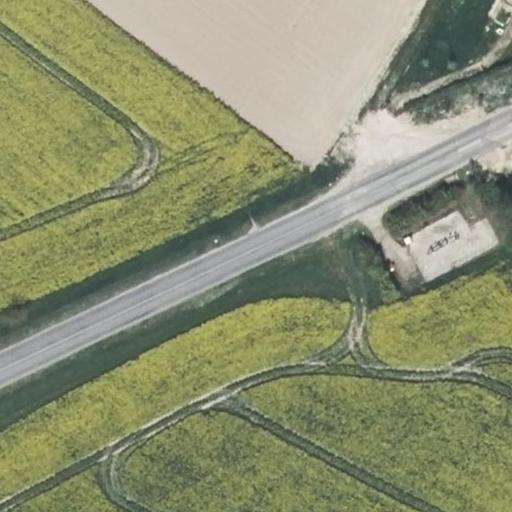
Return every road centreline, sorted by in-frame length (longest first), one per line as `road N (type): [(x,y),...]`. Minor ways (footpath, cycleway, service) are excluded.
road 1 (secondary): [(0,371),(511,123)]
road 2 (track): [(429,0),(369,101),(382,188)]
